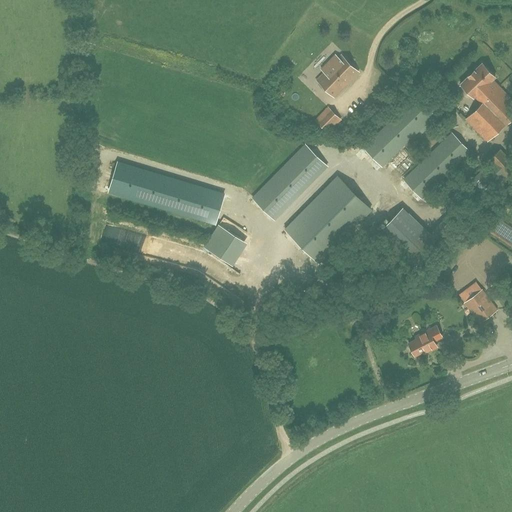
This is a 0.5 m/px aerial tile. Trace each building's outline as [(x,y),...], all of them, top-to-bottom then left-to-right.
[(343,58),(341,55),(317,80),(319,83),(318,83),(331,96),(332,95),(334,97),(358,73),(356,70),(356,69),(344,57),(343,58)] [(483,104),(466,121),(487,143),(511,117),(511,101),(497,87),(497,86),(492,81),(495,79),(481,65),(460,86),(474,99),(480,93),(485,98),(481,102),(483,104)] [(363,147),(381,166),(433,116),(415,97),(363,147)] [(328,108),(316,120),(328,132),(340,120),(328,108)] [(403,179),(416,192),(421,198),(469,152),(451,134),(403,179)] [(276,221),(328,169),(306,147),(254,200),(276,221)] [(491,162),(476,176),(492,194),(508,179),(509,181),(511,177),(511,164),(500,151),(490,160),(491,162)] [(109,192),(215,224),(224,195),(118,163),(109,192)] [(339,179),(287,232),(318,263),(370,210),(339,179)] [(401,208),(378,232),(414,267),(438,243),(401,208)] [(428,233),(441,246),(459,228),(445,215),(428,233)] [(511,227),(494,215),(483,231),(511,250),(511,227)] [(246,238),(249,232),(228,219),(224,225),(246,238)] [(479,323),(496,310),(481,290),(464,302),(479,323)] [(433,341),(441,337),(436,326),(420,334),(422,336),(408,343),(409,345),(409,348),(411,352),(413,353),(414,355),(426,349),(427,351),(436,347),(433,341)]
